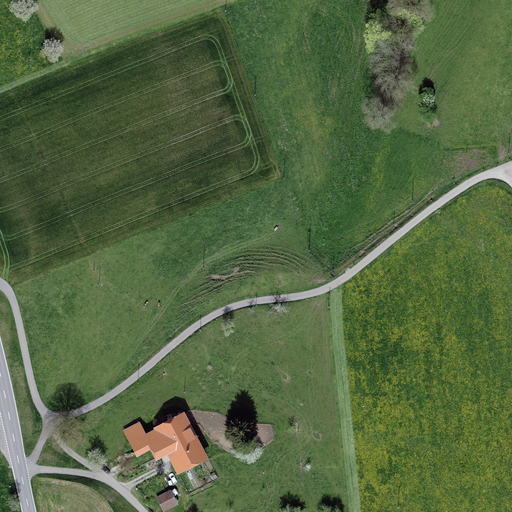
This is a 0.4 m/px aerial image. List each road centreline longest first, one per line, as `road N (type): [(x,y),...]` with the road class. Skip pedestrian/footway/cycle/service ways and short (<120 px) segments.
road 1 (unclassified): [(50,425),(111,394),(205,319),(343,280),(461,187),(509,166)]
road 2 (unclassified): [(50,425),(0,282)]
